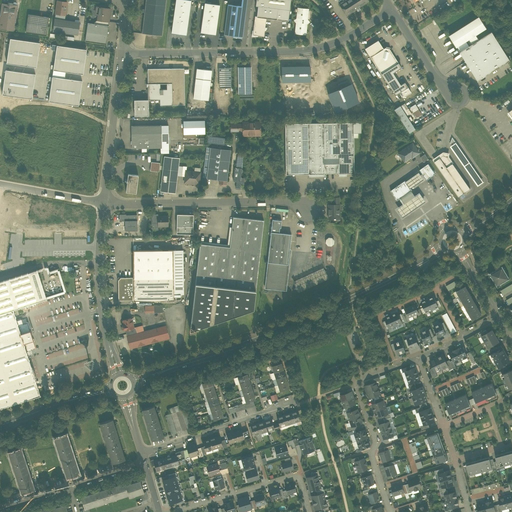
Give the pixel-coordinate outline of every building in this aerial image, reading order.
[(145,0),(142,33),(162,36),(166,0),(145,0)] [(175,0),(171,33),(186,35),(191,0),(189,0),(175,0)] [(256,0),(256,6),(258,6),(278,8),(289,10),(290,0),(256,0)] [(345,0),(339,4),(346,15),(369,1),(368,0),(345,0)] [(56,13),(65,15),(67,2),(57,1),(56,13)] [(201,33),(215,35),(220,5),(205,3),(201,33)] [(1,14),(16,16),(17,7),(13,6),(13,5),(4,4),(3,10),(1,9),(1,14)] [(224,35),(242,37),(246,7),(241,6),(228,5),(224,35)] [(258,6),(257,17),(266,18),(276,19),(278,8),(258,6)] [(108,22),(109,22),(110,9),(97,7),(96,14),(98,15),(97,20),(108,22)] [(289,10),(278,8),(276,19),(288,21),(289,10)] [(297,18),(307,19),(308,9),(299,8),(299,12),(297,13),(297,18)] [(0,19),(0,28),(14,31),(16,16),(1,14),(1,16),(0,18),(0,19)] [(26,33),(41,35),(44,17),(28,14),(26,33)] [(264,36),(266,18),(257,17),(255,16),(253,31),(252,31),(252,37),(257,37),(258,36),(264,36)] [(469,39),(473,44),(479,40),(476,35),(487,28),(479,17),(449,36),(457,47),(458,47),(466,41),(469,39)] [(295,33),(306,35),(307,19),(297,18),(295,33)] [(53,31),(57,32),(58,32),(78,35),(80,22),(64,20),(55,19),(53,31)] [(85,41),(106,44),(109,26),(108,26),(92,24),(88,23),(85,41)] [(492,32),(479,40),(473,44),(469,46),(461,52),(460,52),(478,81),(510,60),(492,32)] [(40,43),(10,39),(6,63),(36,68),(40,43)] [(370,57),(383,49),(378,40),(365,49),(370,57)] [(458,47),(461,52),(469,46),(466,41),(458,47)] [(87,49),(57,45),(53,70),(65,72),(83,74),(87,49)] [(370,57),(381,74),(398,63),(389,49),(385,48),(383,49),(370,57)] [(339,58),(316,67),(336,112),(359,103),(339,58)] [(401,68),(398,63),(381,74),(395,95),(401,91),(408,87),(405,83),(400,85),(393,73),(401,68)] [(238,68),(238,93),(251,93),(251,67),(238,68)] [(310,67),(282,67),(282,82),(310,82),(310,67)] [(197,68),(195,78),(210,80),(211,70),(197,68)] [(160,100),(160,105),(185,105),(184,69),(148,69),(148,84),(147,84),(147,87),(148,87),(148,100),(160,100)] [(35,74),(6,70),(2,94),(32,99),(35,74)] [(53,70),(52,77),(65,78),(65,72),(53,70)] [(65,78),(52,77),(49,101),(78,105),(82,81),(65,78)] [(208,100),(210,80),(195,78),(193,98),(208,100)] [(411,92),(408,87),(401,91),(404,97),(411,92)] [(148,115),(148,100),(134,100),(134,116),(148,115)] [(415,129),(400,106),(394,109),(409,133),(415,129)] [(418,110),(413,113),(416,118),(421,114),(418,110)] [(183,121),(184,133),(204,133),(204,120),(183,121)] [(243,132),(243,135),(252,135),(252,134),(259,134),(259,123),(243,123),(243,124),(243,132)] [(286,170),(308,169),(307,123),(285,124),(286,170)] [(353,123),(307,123),(308,169),(308,174),(324,174),(324,173),(338,173),(338,174),(354,173),(353,138),(353,133),(353,123)] [(238,131),(238,132),(243,132),(243,124),(231,124),(231,131),(238,131)] [(131,126),(132,148),(160,148),(162,148),(162,147),(161,130),(161,125),(131,126)] [(208,136),(207,143),(225,145),(225,138),(208,136)] [(404,157),(406,160),(413,155),(414,156),(419,153),(412,143),(398,153),(402,159),(404,157)] [(450,147),(478,186),(483,182),(456,143),(450,147)] [(230,150),(210,148),(207,178),(220,180),(227,180),(230,150)] [(440,158),(446,168),(453,164),(448,157),(449,154),(443,153),(443,156),(440,158)] [(420,157),(423,162),(424,162),(426,161),(428,159),(425,154),(420,157)] [(160,192),(175,193),(177,176),(179,166),(179,158),(164,156),(160,192)] [(459,197),(464,193),(452,177),(446,168),(440,158),(435,162),(459,197)] [(160,163),(151,162),(150,171),(159,172),(160,163)] [(435,174),(428,164),(426,165),(420,170),(427,180),(435,174)] [(446,168),(452,177),(459,172),(453,164),(446,168)] [(240,189),(241,184),(241,182),(240,182),(241,178),(241,173),(242,173),(243,170),(242,170),(242,168),(236,167),(235,167),(233,181),(236,182),(236,189),(240,189)] [(185,183),(199,184),(200,173),(194,172),(186,171),(185,177),(185,183)] [(406,181),(411,188),(424,179),(419,172),(406,181)] [(470,189),(459,172),(452,177),(464,193),(470,189)] [(126,192),(136,193),(138,175),(128,174),(127,179),(126,182),(127,182),(126,192)] [(399,199),(400,199),(412,190),(411,188),(406,181),(405,181),(391,191),(397,200),(399,199)] [(400,199),(403,204),(415,196),(412,190),(400,199)] [(420,192),(415,196),(403,204),(397,208),(403,217),(426,201),(420,192)] [(328,219),(339,219),(339,205),(339,204),(333,205),(328,205),(328,219)] [(176,234),(193,234),(193,214),(177,214),(176,234)] [(119,219),(119,220),(120,222),(122,222),(122,221),(125,221),(125,231),(137,231),(137,221),(137,215),(126,215),(120,215),(120,219),(119,219)] [(158,216),(158,226),(162,226),(162,225),(168,225),(167,216),(158,216)] [(200,244),(195,284),(256,291),(264,221),(233,217),(230,247),(200,244)] [(272,220),(271,232),(279,233),(280,228),(281,228),(281,221),(272,220)] [(291,234),(279,233),(271,232),(268,262),(288,265),(290,249),(291,234)] [(328,245),(331,246),(333,244),(334,241),(332,238),(329,238),(326,240),(326,243),(328,245)] [(291,249),(290,249),(288,265),(285,289),(265,287),(265,288),(286,291),(291,249)] [(133,251),(133,277),(134,301),(174,300),(174,294),(173,250),(133,251)] [(173,250),(174,294),(184,294),(183,250),(173,250)] [(265,287),(285,289),(288,265),(268,262),(265,287)] [(489,274),(497,286),(510,279),(502,266),(489,274)] [(293,282),(298,292),(328,279),(323,268),(293,282)] [(28,273),(37,302),(46,299),(37,270),(28,273)] [(0,408),(40,396),(27,355),(17,321),(13,310),(37,302),(28,273),(0,282),(0,408)] [(118,301),(134,301),(133,277),(120,278),(118,280),(118,301)] [(446,286),(449,290),(457,286),(455,281),(446,286)] [(253,309),(256,291),(195,284),(190,331),(253,309)] [(456,291),(459,296),(468,291),(465,286),(456,291)] [(471,296),(468,291),(459,296),(461,301),(471,296)] [(434,296),(427,299),(432,310),(439,307),(436,302),(434,296)] [(473,300),(471,296),(461,301),(464,306),(473,300)] [(427,299),(421,302),(423,307),(426,313),(432,310),(427,299)] [(476,305),(473,300),(464,306),(467,310),(476,305)] [(415,305),(405,309),(406,312),(407,314),(409,318),(412,316),(419,313),(415,305)] [(479,310),(476,305),(467,310),(469,315),(479,310)] [(55,319),(82,313),(81,308),(54,314),(55,319)] [(481,315),(479,310),(469,315),(472,320),(481,315)] [(397,312),(391,315),(396,326),(402,323),(399,315),(397,312)] [(442,316),(452,333),(456,331),(447,313),(442,316)] [(390,329),(396,326),(391,315),(385,318),(386,320),(390,329)] [(126,329),(127,330),(133,329),(133,327),(131,319),(130,318),(124,320),(123,321),(124,325),(123,325),(122,326),(123,329),(124,330),(126,329)] [(21,320),(17,321),(27,355),(32,354),(31,349),(35,348),(33,340),(30,330),(27,323),(23,324),(21,320)] [(438,324),(433,327),(439,337),(442,335),(442,336),(445,335),(444,334),(446,333),(445,331),(441,324),(439,325),(438,324)] [(129,336),(132,348),(169,338),(166,326),(144,332),(137,334),(129,336)] [(129,336),(137,334),(136,329),(133,327),(133,329),(127,330),(129,336)] [(46,330),(39,333),(40,337),(42,342),(52,339),(50,335),(48,335),(46,330)] [(422,333),(420,333),(425,343),(428,342),(429,342),(431,341),(432,340),(431,338),(428,330),(426,331),(426,330),(422,332),(422,333)] [(482,336),(485,342),(495,336),(492,330),(488,333),(482,336)] [(412,349),(419,346),(414,336),(408,339),(407,339),(411,347),(412,349)] [(499,342),(495,336),(485,342),(488,347),(488,348),(493,345),(499,342)] [(65,353),(85,347),(84,342),(83,342),(82,338),(66,342),(67,346),(64,347),(65,353)] [(401,341),(394,343),(396,350),(398,355),(405,352),(401,341)] [(458,349),(456,350),(461,360),(467,357),(462,346),(458,348),(458,349)] [(491,354),(495,361),(497,361),(506,355),(502,348),(494,353),(491,354)] [(455,363),(461,360),(456,350),(454,351),(453,350),(449,352),(455,363)] [(442,355),(436,358),(441,369),(448,366),(446,362),(442,355)] [(506,355),(497,361),(498,363),(497,364),(499,368),(504,365),(510,362),(506,355)] [(435,372),(441,369),(436,358),(430,361),(433,368),(435,372)] [(272,366),(274,372),(283,369),(281,363),(278,364),(272,366)] [(405,372),(407,378),(418,374),(415,368),(410,370),(405,371),(405,372)] [(285,376),(283,369),(274,372),(276,378),(285,376)] [(503,379),(508,390),(511,387),(511,370),(504,374),(506,378),(503,379)] [(238,377),(240,383),(249,380),(247,374),(243,375),(238,377)] [(420,380),(418,374),(407,378),(409,384),(414,382),(420,380)] [(287,382),(285,376),(276,378),(278,385),(287,382)] [(466,380),(469,385),(477,381),(474,376),(466,380)] [(251,387),(249,380),(240,383),(242,390),(251,387)] [(289,388),(287,382),(278,385),(280,391),(289,388)] [(365,386),(367,392),(378,388),(376,382),(371,383),(365,386)] [(459,383),(451,386),(453,392),(461,388),(459,383)] [(495,389),(492,383),(482,387),(482,388),(480,389),(480,388),(471,392),(474,398),(476,403),(482,401),(491,397),(497,394),(495,389)] [(204,388),(206,394),(215,391),(213,385),(204,388)] [(253,393),(251,387),(242,390),(244,396),(253,393)] [(411,391),(413,398),(425,394),(422,387),(416,389),(410,391),(411,391)] [(380,394),(378,388),(367,392),(370,398),(380,394)] [(447,388),(439,392),(441,397),(449,393),(447,388)] [(206,394),(208,400),(217,398),(215,391),(206,394)] [(341,396),(343,401),(354,398),(351,392),(348,393),(341,396)] [(255,399),(253,393),(244,396),(246,402),(248,402),(250,401),(253,400),(255,399)] [(427,401),(425,394),(413,398),(415,405),(419,403),(426,401),(427,401)] [(448,409),(450,415),(456,412),(465,409),(465,408),(471,406),(468,400),(466,394),(456,399),(454,400),(445,403),(448,409)] [(208,400),(210,407),(219,404),(217,398),(208,400)] [(356,404),(354,398),(343,401),(345,407),(352,405),(356,404)] [(374,410),(375,411),(385,407),(383,401),(376,403),(372,404),(373,408),(374,410)] [(210,407),(212,413),(221,410),(219,404),(210,407)] [(142,410),(147,425),(159,421),(154,406),(142,410)] [(388,414),(385,407),(375,411),(377,418),(383,416),(388,414)] [(419,412),(422,418),(432,415),(430,408),(423,410),(419,412)] [(223,416),(221,410),(212,413),(214,419),(223,416)] [(297,410),(291,413),(294,423),(301,420),(299,416),(297,410)] [(347,413),(349,420),(360,416),(358,410),(351,412),(347,413)] [(291,413),(284,415),(287,425),(294,423),(291,413)] [(280,427),(287,425),(284,415),(277,417),(279,423),(280,427)] [(424,425),(428,424),(434,421),(432,415),(422,418),(424,425)] [(362,423),(360,416),(349,420),(352,426),(356,425),(362,423)] [(100,423),(104,436),(116,432),(112,419),(100,423)] [(271,419),(264,421),(267,431),(274,429),(273,425),(271,419)] [(164,436),(159,421),(147,425),(152,440),(164,436)] [(264,421),(257,424),(261,434),(267,431),(264,421)] [(389,421),(385,423),(379,425),(381,432),(391,429),(389,422),(389,421)] [(253,436),(261,434),(257,424),(250,426),(252,433),(253,436)] [(391,429),(381,432),(384,439),(388,438),(394,436),(391,429)] [(226,434),(229,443),(234,442),(234,441),(243,438),(244,438),(242,432),(241,430),(231,433),(230,432),(226,434)] [(355,434),(357,441),(367,437),(365,430),(356,433),(355,433),(355,434)] [(121,446),(116,432),(104,436),(108,450),(121,446)] [(438,432),(427,436),(429,443),(441,439),(438,432)] [(54,438),(58,451),(70,447),(66,434),(54,438)] [(219,436),(209,440),(212,448),(222,445),(221,441),(219,436)] [(299,441),(298,441),(299,444),(299,445),(300,445),(301,447),(300,447),(303,454),(314,450),(311,441),(312,441),(312,440),(311,440),(310,437),(299,441)] [(357,441),(360,448),(364,447),(370,445),(367,437),(357,441)] [(441,439),(429,443),(432,450),(443,446),(441,439)] [(205,451),(212,448),(209,440),(202,442),(204,446),(205,451)] [(187,449),(190,457),(198,454),(199,454),(197,449),(195,444),(187,446),(187,449)] [(276,454),(277,458),(288,454),(287,451),(286,445),(275,448),(277,454),(276,454)] [(125,459),(121,446),(108,450),(112,463),(125,459)] [(443,446),(432,450),(434,456),(445,452),(443,446)] [(58,451),(63,464),(75,460),(70,447),(58,451)] [(8,453),(13,466),(25,462),(21,449),(8,453)] [(178,461),(185,459),(183,450),(175,453),(176,455),(178,461)] [(379,453),(383,462),(391,459),(391,458),(388,450),(379,453)] [(445,452),(434,456),(437,463),(448,459),(445,452)] [(510,464),(507,452),(501,454),(504,465),(510,464)] [(504,465),(501,454),(495,455),(497,461),(498,467),(504,465)] [(167,457),(161,459),(163,468),(173,465),(173,466),(179,465),(178,461),(176,455),(170,456),(170,458),(168,459),(167,457)] [(250,466),(254,464),(252,456),(242,459),(244,467),(250,466)] [(483,458),(487,470),(492,468),(490,460),(489,457),(483,458)] [(359,471),(359,472),(368,469),(364,458),(359,460),(355,461),(357,468),(358,468),(358,469),(358,470),(359,471),(358,471),(359,471)] [(478,460),(481,472),(487,470),(483,458),(478,460)] [(163,469),(163,468),(161,459),(160,459),(154,461),(155,465),(157,472),(164,470),(163,469)] [(79,474),(75,460),(63,464),(67,478),(79,474)] [(472,462),(475,473),(481,472),(478,460),(472,462)] [(281,464),(283,471),(293,469),(291,461),(281,464)] [(29,475),(25,462),(13,466),(17,479),(29,475)] [(468,471),(469,475),(475,473),(472,462),(466,463),(466,465),(468,471)] [(206,467),(209,475),(220,472),(217,463),(206,467)] [(384,468),(388,477),(396,474),(394,468),(395,468),(394,465),(389,466),(384,468)] [(245,473),(248,481),(258,478),(256,470),(255,471),(246,473),(245,473)] [(446,472),(444,472),(438,474),(440,481),(451,478),(449,470),(446,471),(446,472)] [(34,489),(29,475),(17,479),(21,493),(34,489)] [(306,478),(310,490),(315,489),(320,487),(317,475),(311,476),(306,478)] [(364,482),(365,487),(374,484),(371,475),(362,478),(363,479),(362,479),(363,483),(364,482)] [(164,485),(164,488),(177,484),(175,476),(169,478),(162,480),(164,485)] [(194,478),(193,479),(194,483),(190,484),(193,492),(197,491),(198,495),(199,494),(194,478)] [(224,487),(221,478),(217,480),(213,481),(214,483),(213,484),(214,487),(215,486),(216,489),(224,487)] [(409,483),(411,490),(414,489),(415,490),(418,489),(418,488),(421,487),(419,478),(408,482),(409,483)] [(442,487),(442,488),(445,487),(453,485),(451,478),(440,481),(442,487)] [(140,480),(125,485),(129,494),(129,497),(140,493),(144,492),(140,480)] [(114,499),(129,494),(125,485),(125,482),(110,487),(114,499)] [(286,490),(287,494),(288,494),(296,491),(293,483),(285,485),(286,490)] [(164,488),(167,495),(179,491),(177,484),(164,488)] [(391,487),(394,495),(405,492),(402,485),(402,484),(391,487)] [(99,504),(114,499),(110,487),(95,492),(99,504)] [(269,490),(271,498),(281,496),(279,490),(278,487),(269,490)] [(168,498),(169,503),(176,501),(182,499),(179,491),(167,495),(168,498)] [(88,507),(99,504),(95,492),(81,496),(85,509),(88,507)] [(141,501),(142,504),(147,502),(146,500),(148,499),(146,492),(144,492),(140,493),(142,501),(141,501)] [(369,494),(372,503),(379,500),(377,492),(369,494)] [(445,495),(446,502),(457,499),(455,492),(448,494),(444,495),(445,495)] [(311,496),(315,509),(321,508),(327,506),(323,493),(317,494),(311,496)] [(255,500),(256,505),(260,504),(261,505),(265,504),(265,503),(263,494),(254,497),(255,500)] [(239,504),(241,511),(251,509),(249,501),(247,497),(238,500),(239,504)] [(500,504),(501,509),(502,509),(509,507),(506,497),(499,499),(500,504)] [(459,506),(457,499),(446,502),(448,508),(452,507),(459,506)] [(485,502),(487,511),(492,511),(495,511),(494,506),(492,500),(485,502)] [(224,508),(225,511),(235,511),(232,501),(223,504),(224,508)] [(477,504),(478,510),(478,511),(487,511),(485,502),(477,504)]
